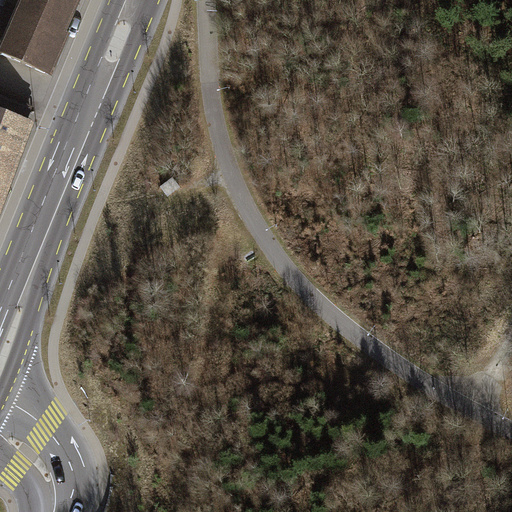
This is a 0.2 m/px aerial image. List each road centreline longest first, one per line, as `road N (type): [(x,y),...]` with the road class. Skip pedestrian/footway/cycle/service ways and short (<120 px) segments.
road 1 (unclassified): [(206,0),(218,135),(263,240),(312,300),(379,353),(511,430)]
road 2 (secondary): [(139,0),(0,336)]
